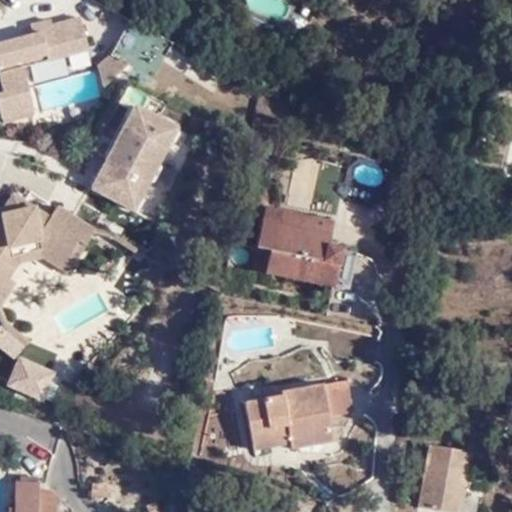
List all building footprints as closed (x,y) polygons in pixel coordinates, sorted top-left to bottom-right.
[(99,58),(104,79),(130,56),(155,69),(174,34),(130,12),(112,47),(99,58)] [(81,14),(54,22),(42,26),(43,29),(34,31),(0,41),(0,72),(6,92),(0,94),(0,96),(6,115),(36,105),(25,65),(91,46),(81,14)] [(31,22),(34,31),(43,29),(42,26),(54,22),(52,15),(31,22)] [(36,105),(6,115),(7,120),(38,111),(36,105)] [(135,107),(79,214),(150,250),(206,144),(135,107)] [(0,281),(5,273),(0,269),(11,252),(41,245),(44,247),(40,252),(60,264),(87,222),(55,202),(47,214),(10,190),(0,204),(0,281)] [(342,287),(352,245),(336,241),(340,221),(270,205),(261,245),(275,249),(271,271),(342,287)] [(94,226),(87,222),(64,259),(60,264),(66,269),(94,226)] [(0,281),(0,296),(13,276),(6,271),(15,258),(40,252),(44,247),(41,245),(11,252),(0,269),(5,273),(0,281)] [(128,296),(120,306),(127,313),(136,303),(128,296)] [(0,349),(15,360),(28,343),(3,324),(0,326),(0,349)] [(6,388),(49,405),(61,374),(18,358),(6,388)] [(308,374),(319,407),(343,398),(331,367),(308,374)] [(325,426),(319,407),(308,374),(269,388),(271,393),(234,408),(242,432),(277,420),(283,437),(284,440),(325,426)] [(248,449),(283,437),(277,420),(242,432),(248,449)] [(461,511),(462,511),(475,451),(429,442),(417,504),(461,511)] [(37,511),(38,475),(15,473),(12,511),(37,511)]
